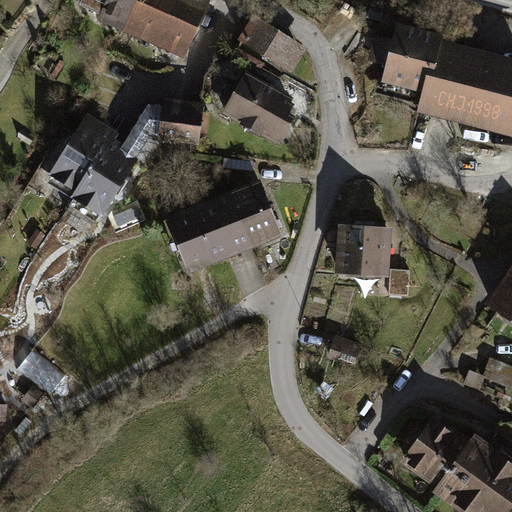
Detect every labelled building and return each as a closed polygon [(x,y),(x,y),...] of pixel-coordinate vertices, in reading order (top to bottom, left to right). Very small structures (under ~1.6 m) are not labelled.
[(137,0),(82,0),(81,4),(126,24),(137,0)] [(174,0),(137,0),(126,24),(157,39),(174,0)] [(204,4),(193,0),(174,0),(157,39),(183,50),(204,4)] [(390,9),(374,4),(369,17),(386,22),(390,9)] [(298,49),(254,21),(242,40),(286,68),(298,49)] [(386,78),(427,88),(437,48),(440,39),(400,28),(395,44),(382,41),(377,61),(389,64),(386,78)] [(511,67),(437,48),(427,88),(422,106),(511,129),(511,67)] [(289,99),(247,75),(226,112),(278,141),(291,118),(285,115),(290,107),(286,105),(289,99)] [(199,111),(148,105),(121,149),(136,159),(151,134),(196,140),(199,111)] [(79,190),(110,142),(113,136),(87,120),(53,174),(79,190)] [(101,213),(136,159),(121,149),(110,142),(79,190),(75,196),(101,213)] [(262,189),(234,199),(250,241),(278,231),(262,189)] [(234,199),(172,222),(188,264),(250,241),(234,199)] [(389,231),(340,229),(338,272),(387,275),(389,231)] [(511,263),(487,300),(511,316),(511,263)] [(392,295),(411,295),(412,270),(393,270),(392,295)] [(362,343),(336,335),(329,356),(339,360),(342,350),(358,355),(362,343)] [(37,354),(25,368),(50,390),(62,377),(37,354)] [(397,457),(433,482),(431,485),(469,511),(500,511),(511,495),(511,460),(470,430),(462,441),(425,416),(397,457)]
